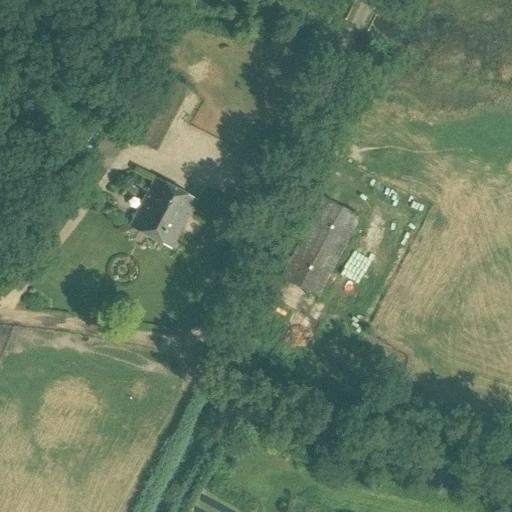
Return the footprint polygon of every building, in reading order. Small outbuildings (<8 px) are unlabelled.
[(154,153),(188,89),(140,64),(108,126),(111,128),(95,151),(112,164),(130,140),(154,153)] [(215,116),(190,150),(210,164),(234,129),(215,116)] [(85,177),(96,186),(108,171),(97,162),(85,177)] [(170,248),(195,201),(155,179),(129,226),(170,248)] [(316,297),(358,218),(321,199),(280,278),(316,297)]
